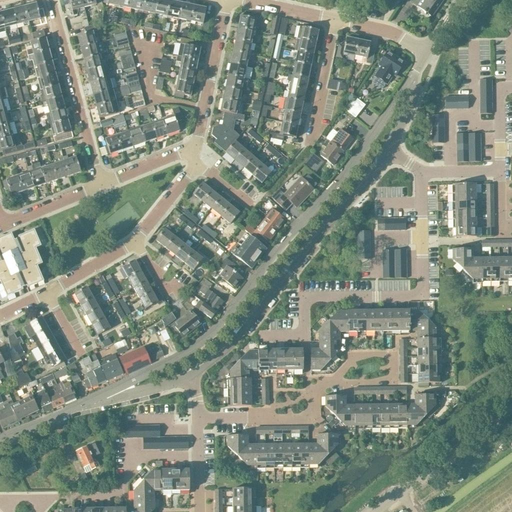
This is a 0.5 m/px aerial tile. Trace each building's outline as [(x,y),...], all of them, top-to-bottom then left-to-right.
[(84,9),(81,0),(68,0),(70,5),(64,7),(67,19),(73,17),(72,12),(84,9)] [(103,10),(100,0),(81,0),(84,9),(96,5),(97,11),(103,10)] [(132,0),(120,0),(119,7),(130,10),(132,0)] [(144,0),(132,0),(130,10),(142,12),(144,0)] [(157,0),(144,0),(142,12),(154,15),(157,0)] [(170,1),(164,0),(157,0),(154,15),(166,17),(170,1)] [(444,0),(414,0),(412,3),(432,17),(444,0)] [(182,4),(170,1),(166,17),(178,20),(182,4)] [(194,6),(182,4),(178,20),(190,22),(194,6)] [(40,21),(36,5),(25,8),(29,24),(40,21)] [(205,9),(194,6),(190,22),(202,25),(200,31),(207,32),(209,20),(203,18),(205,9)] [(29,24),(25,8),(13,11),(17,27),(29,24)] [(17,27),(13,11),(1,14),(5,30),(17,27)] [(248,18),(248,15),(242,14),(241,17),(239,16),(237,28),(253,32),(256,20),(248,18)] [(273,17),(269,35),(275,36),(279,19),(273,17)] [(281,19),(278,35),(284,36),(287,20),(281,19)] [(96,44),(92,32),(100,30),(98,25),(83,28),(85,34),(76,37),(80,48),(96,44)] [(318,31),(299,27),(296,39),(316,44),(318,31)] [(253,32),(237,28),(234,40),(251,44),(253,32)] [(43,31),(31,34),(33,40),(44,37),(43,31)] [(126,39),(125,33),(113,36),(115,42),(126,39)] [(358,41),(346,38),(344,46),(338,45),(335,58),(341,59),(342,54),(354,56),(358,41)] [(49,51),(45,39),(30,44),(31,49),(25,51),(27,57),(49,51)] [(128,45),(126,39),(115,42),(116,48),(128,45)] [(191,47),(192,41),(180,39),(179,45),(177,57),(198,61),(200,49),(191,47)] [(316,44),(296,39),(294,52),(296,52),(313,56),(316,44)] [(251,44),(234,40),(232,52),(248,56),(251,44)] [(374,53),(368,51),(369,43),(358,41),(354,56),(366,59),(365,64),(371,65),(374,53)] [(96,44),(80,48),(83,60),(99,56),(104,55),(101,43),(99,43),(96,44)] [(52,63),(49,51),(27,57),(28,62),(32,61),(34,68),(52,63)] [(131,57),(130,51),(118,54),(120,60),(131,57)] [(248,56),(232,52),(229,64),(246,68),(248,56)] [(313,56),(296,52),(294,64),(310,68),(313,56)] [(374,77),(375,78),(385,84),(386,85),(392,75),(395,77),(404,63),(387,53),(378,66),(381,68),(374,77)] [(102,67),(99,56),(83,60),(86,72),(106,67),(106,66),(102,67)] [(133,62),(131,57),(120,60),(121,66),(133,62)] [(198,61),(177,57),(176,62),(180,63),(179,70),(195,73),(198,61)] [(169,68),(170,62),(166,62),(166,60),(161,59),(160,66),(169,68)] [(135,68),(133,62),(121,66),(123,71),(135,68)] [(55,75),(52,63),(34,68),(37,80),(55,75)] [(246,68),(229,64),(227,76),(243,79),(246,68)] [(310,68),(294,64),(291,76),(308,80),(310,68)] [(169,68),(160,66),(158,73),(168,75),(169,68)] [(109,78),(106,67),(86,72),(89,84),(109,78)] [(195,73),(179,70),(176,82),(193,85),(195,73)] [(58,87),(55,75),(37,80),(40,92),(58,87)] [(138,80),(136,75),(125,78),(126,84),(138,80)] [(243,79),(227,76),(224,88),(241,91),(243,79)] [(308,80),(291,76),(289,88),(305,91),(308,80)] [(112,90),(109,78),(89,84),(92,96),(112,90)] [(139,86),(138,80),(126,84),(128,89),(139,86)] [(176,82),(174,94),(190,97),(193,85),(176,82)] [(141,92),(139,86),(128,89),(129,95),(141,92)] [(62,98),(58,87),(40,92),(41,96),(40,97),(42,104),(62,98)] [(241,91),(224,88),(222,99),(238,103),(241,91)] [(305,91),(289,88),(286,99),(303,103),(305,91)] [(115,102),(112,90),(92,96),(95,107),(115,102)] [(143,101),(142,95),(130,99),(132,104),(143,101)] [(355,118),(368,101),(361,96),(357,100),(354,97),(344,110),(355,118)] [(65,110),(62,98),(42,104),(43,108),(47,107),(49,114),(65,110)] [(238,103),(222,99),(220,111),(224,112),(236,115),(238,103)] [(303,103),(286,99),(284,99),(281,110),(284,111),(300,115),(303,103)] [(5,112),(2,101),(0,102),(0,114),(10,112),(10,111),(5,112)] [(145,107),(143,101),(132,104),(134,110),(145,107)] [(114,114),(119,113),(115,102),(95,107),(99,119),(114,115),(114,114)] [(182,121),(178,109),(173,110),(175,117),(163,121),(168,137),(180,133),(176,122),(182,121)] [(68,122),(65,110),(49,114),(52,126),(68,122)] [(300,115),(284,111),(281,123),(298,127),(300,115)] [(8,124),(13,123),(10,112),(0,114),(0,127),(8,125),(8,124)] [(236,115),(224,112),(222,125),(213,128),(211,136),(217,140),(214,144),(225,153),(234,142),(239,137),(232,132),(235,120),(243,122),(244,116),(236,115)] [(100,129),(112,125),(110,119),(98,123),(100,129)] [(168,137),(163,121),(151,125),(156,141),(168,137)] [(72,139),(68,122),(52,126),(55,138),(53,138),(54,144),(72,139)] [(298,127),(281,123),(279,135),(271,133),(270,139),(282,142),(283,136),(295,139),(298,127)] [(0,139),(11,137),(8,125),(0,127),(0,139)] [(156,141),(151,125),(140,128),(145,144),(156,141)] [(145,144),(140,128),(128,132),(134,148),(145,144)] [(256,135),(250,130),(247,133),(253,138),(256,135)] [(353,140),(340,130),(331,142),(344,152),(353,140)] [(119,132),(116,133),(116,134),(117,136),(122,152),(134,148),(128,132),(120,135),(119,132)] [(107,146),(104,147),(107,155),(110,154),(110,156),(122,152),(117,136),(116,134),(111,136),(112,137),(105,140),(107,146)] [(253,138),(259,144),(262,140),(256,135),(253,138)] [(11,137),(0,139),(0,152),(2,152),(4,157),(35,149),(33,142),(32,142),(33,143),(22,149),(16,138),(15,136),(11,137)] [(36,142),(38,148),(47,146),(45,140),(36,142)] [(330,143),(327,140),(322,146),(326,149),(320,156),(333,166),(344,152),(331,142),(330,143)] [(72,148),(71,142),(59,145),(60,151),(72,148)] [(243,150),(234,142),(225,153),(234,161),(243,150)] [(274,151),(269,145),(265,149),(271,154),(274,151)] [(252,158),(243,150),(234,161),(243,169),(252,158)] [(271,154),(277,159),(280,156),(274,151),(271,154)] [(312,154),(304,165),(314,174),(322,163),(312,154)] [(68,160),(67,157),(63,158),(69,178),(81,174),(76,158),(68,160)] [(13,163),(12,158),(0,160),(0,166),(0,167),(13,163)] [(69,178),(63,158),(57,160),(59,164),(52,166),(57,182),(69,178)] [(262,166),(252,158),(243,169),(252,177),(262,166)] [(41,169),(39,164),(31,166),(33,172),(29,173),(35,189),(46,185),(41,169)] [(57,182),(52,166),(41,169),(46,185),(57,182)] [(271,174),(262,166),(252,177),(262,185),(271,174)] [(35,189),(29,173),(18,177),(23,193),(35,189)] [(23,193),(18,177),(2,182),(5,191),(9,189),(12,197),(23,193)] [(313,191),(300,178),(283,196),(278,191),(272,198),(285,211),(292,204),(297,209),(313,191)] [(211,192),(202,184),(193,195),(202,203),(211,192)] [(476,194),(475,185),(452,185),(452,194),(476,194)] [(220,199),(211,192),(202,203),(211,210),(220,199)] [(476,203),(476,194),(452,194),(452,203),(476,203)] [(229,207),(220,199),(211,210),(220,217),(229,207)] [(476,211),(476,203),(452,203),(452,211),(476,211)] [(238,214),(229,207),(220,217),(230,225),(238,214)] [(192,215),(185,210),(182,214),(188,219),(192,215)] [(285,221),(272,210),(271,212),(269,211),(265,215),(267,217),(264,220),(270,224),(269,225),(277,231),(285,221)] [(476,220),(476,211),(452,211),(452,220),(476,220)] [(188,219),(194,224),(198,220),(192,215),(188,219)] [(187,221),(181,216),(178,220),(184,225),(187,221)] [(277,231),(269,225),(270,224),(264,220),(255,232),(248,226),(244,230),(252,237),(253,235),(258,239),(260,236),(269,242),(277,231)] [(476,228),(476,220),(452,220),(452,229),(476,228)] [(193,226),(187,221),(184,225),(190,230),(193,226)] [(210,230),(204,225),(201,229),(207,234),(210,230)] [(476,237),(476,228),(452,229),(452,238),(476,237)] [(213,239),(216,235),(210,230),(207,234),(213,239)] [(0,282),(6,298),(44,282),(37,267),(42,265),(36,249),(41,247),(34,231),(18,238),(19,240),(14,241),(11,234),(0,238),(0,282)] [(174,238),(164,231),(156,241),(165,249),(174,238)] [(205,236),(199,231),(196,235),(202,240),(205,236)] [(258,259),(265,250),(249,238),(245,235),(241,240),(245,243),(242,247),(258,259)] [(202,240),(208,245),(212,241),(205,236),(202,240)] [(183,245),(174,238),(165,249),(174,256),(183,245)] [(192,253),(183,245),(174,256),(184,263),(192,253)] [(258,259),(242,247),(238,252),(234,249),(230,254),(234,257),(250,269),(258,259)] [(473,259),(472,250),(449,250),(449,251),(451,251),(451,260),(462,270),(473,259)] [(201,260),(192,253),(184,263),(193,271),(201,260)] [(482,282),(481,259),(473,259),(462,270),(472,280),(481,280),(481,282),(482,282)] [(491,282),(490,259),(481,259),(482,282),(491,282)] [(499,282),(499,259),(490,259),(491,282),(499,282)] [(507,282),(507,259),(499,259),(499,282),(507,282)] [(235,267),(225,260),(219,269),(223,272),(219,278),(235,290),(242,280),(232,272),(235,267)] [(140,272),(134,262),(122,268),(128,279),(140,272)] [(146,282),(140,272),(128,279),(133,289),(146,282)] [(115,285),(112,278),(107,281),(111,288),(115,285)] [(195,290),(204,296),(203,298),(207,301),(204,305),(216,313),(223,303),(216,297),(216,296),(208,291),(208,290),(211,286),(203,280),(195,290)] [(109,289),(105,282),(101,284),(105,291),(109,289)] [(152,293),(146,282),(133,289),(139,300),(152,293)] [(111,288),(115,295),(119,292),(115,285),(111,288)] [(92,299),(87,288),(74,295),(80,306),(92,299)] [(105,291),(109,298),(113,296),(109,289),(105,291)] [(157,303),(152,293),(139,300),(145,310),(157,303)] [(189,296),(185,301),(189,304),(193,299),(189,296)] [(98,309),(92,299),(80,306),(86,316),(98,309)] [(126,306),(123,299),(118,302),(122,309),(126,306)] [(204,305),(200,301),(196,306),(200,310),(199,311),(211,320),(216,313),(204,305)] [(120,310),(116,303),(112,305),(116,312),(120,310)] [(122,309),(126,316),(130,313),(126,306),(122,309)] [(104,319),(98,309),(86,316),(92,326),(104,319)] [(116,312),(119,319),(124,317),(120,310),(116,312)] [(383,335),(382,311),(374,312),(374,335),(383,335)] [(391,335),(391,311),(382,311),(383,335),(391,335)] [(400,335),(399,311),(391,311),(391,335),(400,335)] [(409,335),(408,311),(399,311),(400,335),(409,335)] [(427,321),(417,311),(408,311),(409,335),(409,332),(417,332),(427,321)] [(172,325),(182,338),(199,324),(190,312),(172,325)] [(348,336),(348,312),(339,312),(329,322),(339,333),(348,333),(348,336)] [(357,335),(357,312),(348,312),(348,336),(357,335)] [(365,335),(365,312),(357,312),(357,335),(365,335)] [(374,335),(374,312),(365,312),(365,335),(374,335)] [(47,329),(41,318),(30,325),(36,335),(47,329)] [(110,330),(104,319),(92,326),(98,337),(110,330)] [(440,340),(440,339),(438,339),(437,331),(427,321),(417,332),(417,340),(440,340)] [(339,333),(329,322),(318,333),(318,342),(339,341),(339,333)] [(41,346),(53,339),(47,329),(36,335),(41,346)] [(10,350),(18,345),(19,345),(23,343),(20,338),(17,340),(14,334),(7,338),(10,350)] [(59,350),(53,339),(41,346),(37,348),(43,359),(59,350)] [(440,348),(440,340),(417,340),(417,349),(440,348)] [(330,361),(339,350),(339,341),(318,342),(319,350),(330,361)] [(10,350),(13,361),(13,362),(19,358),(18,358),(19,357),(16,353),(22,350),(19,345),(18,345),(10,350)] [(124,346),(115,350),(118,356),(126,352),(124,346)] [(150,364),(142,348),(118,359),(126,375),(150,364)] [(152,362),(163,357),(159,348),(147,353),(152,362)] [(440,357),(440,348),(417,349),(417,357),(440,357)] [(65,361),(59,350),(43,359),(43,360),(46,365),(50,362),(54,367),(65,361)] [(285,374),(284,350),(275,351),(276,374),(285,374)] [(293,374),(293,350),(284,350),(285,374),(293,374)] [(302,373),(302,350),(293,350),(293,374),(302,373)] [(330,361),(319,350),(310,350),(310,374),(311,374),(311,371),(320,371),(330,361)] [(259,374),(259,351),(250,351),(239,361),(250,372),(258,372),(258,374),(259,374)] [(267,374),(267,351),(259,351),(259,374),(267,374)] [(276,374),(275,351),(267,351),(267,374),(276,374)] [(122,375),(114,355),(106,358),(115,378),(122,375)] [(440,366),(440,357),(417,357),(417,366),(440,366)] [(13,361),(10,363),(12,369),(15,374),(21,371),(18,366),(22,364),(19,358),(13,362),(13,361)] [(97,361),(91,364),(88,358),(85,359),(89,366),(92,372),(98,385),(106,382),(98,366),(99,365),(97,361)] [(115,378),(106,358),(101,360),(103,364),(99,365),(98,366),(106,382),(115,378)] [(250,372),(239,361),(229,372),(229,380),(227,380),(227,381),(250,380),(250,372)] [(74,365),(67,368),(69,374),(76,370),(74,365)] [(441,374),(440,366),(417,366),(417,374),(441,374)] [(66,367),(60,370),(63,376),(68,373),(66,367)] [(15,374),(17,378),(15,380),(18,389),(23,386),(28,384),(31,383),(26,374),(23,375),(21,371),(15,374)] [(98,385),(92,372),(86,375),(88,380),(83,382),(87,390),(98,385)] [(76,374),(70,377),(74,386),(80,383),(76,374)] [(441,384),(441,374),(417,374),(417,384),(441,384)] [(251,389),(250,380),(227,381),(227,389),(251,389)] [(63,385),(62,383),(52,387),(54,390),(45,394),(52,409),(63,404),(59,395),(66,392),(63,386),(63,385)] [(75,399),(69,383),(63,385),(63,386),(66,392),(59,395),(63,404),(75,399)] [(251,398),(251,389),(227,389),(227,398),(251,398)] [(45,394),(44,390),(35,394),(37,399),(43,413),(52,409),(45,394)] [(437,396),(414,396),(414,405),(425,416),(429,419),(439,409),(435,405),(435,397),(437,397),(437,396)] [(38,411),(32,397),(20,403),(27,417),(38,411)] [(227,398),(227,407),(251,407),(251,398),(227,398)] [(346,406),(345,398),(322,398),(322,399),(325,399),(325,407),(335,417),(346,406)] [(15,405),(13,402),(12,403),(11,401),(8,403),(17,422),(27,417),(20,403),(15,405)] [(17,422),(8,403),(7,403),(7,404),(2,406),(4,410),(0,411),(0,422),(3,428),(17,422)] [(398,429),(397,405),(389,406),(389,429),(398,429)] [(406,429),(406,405),(397,405),(398,429),(406,429)] [(425,416),(414,405),(406,405),(406,429),(407,429),(407,426),(415,426),(425,416)] [(354,429),(354,406),(346,406),(335,417),(345,427),(353,427),(354,429)] [(363,429),(362,406),(354,406),(354,429),(363,429)] [(371,429),(371,406),(362,406),(363,429),(371,429)] [(380,429),(380,406),(371,406),(371,429),(380,429)] [(389,429),(389,406),(380,406),(380,429),(389,429)] [(426,418),(421,423),(426,428),(431,423),(426,418)] [(332,420),(327,424),(331,428),(336,423),(332,420)] [(339,436),(339,435),(316,436),(316,445),(327,455),(338,445),(337,436),(339,436)] [(248,446),(248,436),(224,437),(224,438),(227,438),(227,447),(237,457),(248,446)] [(87,448),(76,453),(83,469),(89,466),(91,471),(99,467),(96,462),(95,461),(93,462),(92,458),(99,455),(94,445),(87,448)] [(265,469),(265,445),(256,446),(257,469),(265,469)] [(274,469),(273,445),(265,445),(265,469),(274,469)] [(282,468),(282,445),(273,445),(274,469),(282,468)] [(291,468),(291,445),(282,445),(282,468),(291,468)] [(300,468),(300,445),(291,445),(291,468),(300,468)] [(308,468),(308,445),(300,445),(300,468),(308,468)] [(327,455),(316,445),(308,445),(308,468),(309,468),(309,465),(318,465),(327,455)] [(257,469),(256,446),(248,446),(237,457),(247,467),(256,466),(256,469),(257,469)] [(162,494),(162,470),(153,470),(143,481),(154,491),(161,491),(161,494),(162,494)] [(171,494),(170,470),(162,470),(162,494),(171,494)] [(179,494),(179,470),(170,470),(171,494),(179,494)] [(188,494),(188,470),(179,470),(179,494),(188,494)] [(84,474),(77,477),(82,488),(89,485),(84,474)] [(154,491),(143,481),(133,492),(133,500),(154,500),(154,491)] [(255,498),(255,489),(231,490),(232,499),(255,498)] [(255,507),(255,498),(232,499),(232,507),(255,507)] [(136,511),(151,511),(154,509),(154,500),(133,500),(133,509),(136,511)]
